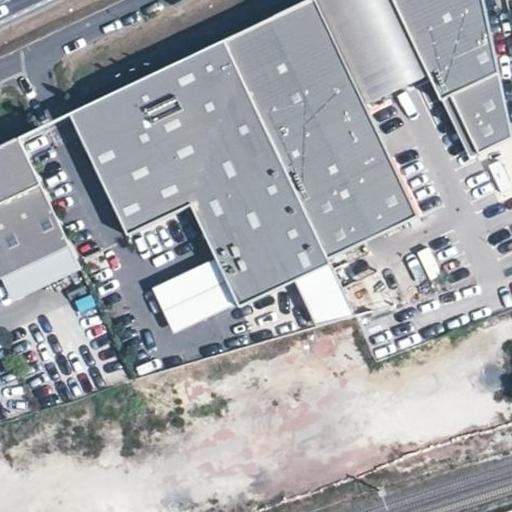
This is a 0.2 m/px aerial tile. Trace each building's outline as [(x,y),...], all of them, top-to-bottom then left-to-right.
[(367,104),(317,0),(311,0),(225,41),(329,259),(345,251),(420,215),(367,104)] [(431,74),(395,0),(317,0),(367,104),(431,74)] [(511,128),(486,5),(485,0),(395,0),(431,74),(443,100),(452,96),(480,154),(511,138),(511,128)] [(329,259),(225,41),(92,104),(69,115),(127,237),(191,207),(216,260),(235,300),(237,305),(293,278),(327,262),(330,261),(329,259)] [(71,245),(20,138),(0,147),(0,279),(3,278),(71,245)] [(511,194),(511,149),(488,154),(496,198),(511,194)] [(14,301),(82,269),(71,245),(3,278),(14,301)] [(350,261),(345,251),(329,259),(330,261),(333,269),(350,261)] [(235,300),(216,260),(152,290),(171,331),(235,300)] [(358,279),(350,261),(333,269),(342,286),(358,279)] [(351,312),(327,262),(293,278),(314,322),(351,312)] [(373,309),(358,279),(342,286),(357,317),(373,309)]
